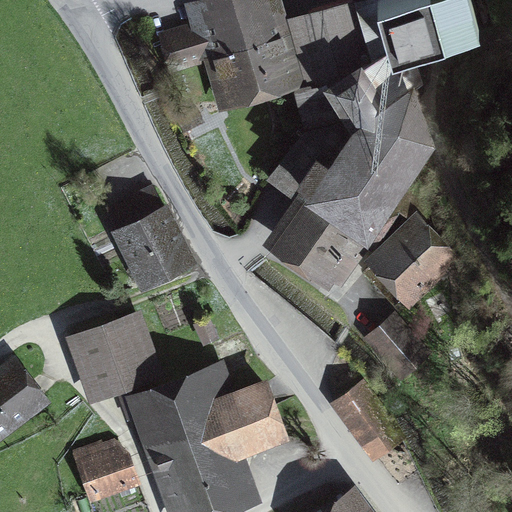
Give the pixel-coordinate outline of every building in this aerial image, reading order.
[(229,96),(292,77),(269,0),(229,0),(202,8),(206,22),(165,34),(174,66),(216,53),(229,96)] [(378,0),(392,49),(479,25),(471,0),(378,0)] [(356,131),(387,109),(360,67),(328,86),(356,131)] [(306,130),(269,176),(307,201),(280,239),(336,278),(377,220),(387,227),(404,203),(401,199),(404,196),(424,217),(429,211),(425,192),(408,173),(430,142),(411,90),(387,109),(356,131),(328,86),(296,91),(306,130)] [(177,117),(184,131),(204,122),(197,108),(177,117)] [(145,277),(185,257),(150,187),(111,207),(123,233),(115,237),(128,261),(135,257),(145,277)] [(448,254),(417,222),(366,269),(396,302),(448,254)] [(80,334),(100,391),(157,371),(137,314),(80,334)] [(216,335),(208,318),(197,324),(205,341),(216,335)] [(395,318),(372,336),(404,374),(427,355),(395,318)] [(13,363),(0,373),(0,430),(40,399),(13,363)] [(183,511),(190,511),(245,492),(229,450),(283,434),(266,385),(234,397),(222,364),(140,393),(183,511)] [(400,432),(362,380),(335,399),(374,452),(400,432)] [(92,495),(134,480),(123,447),(81,462),(92,495)] [(358,511),(347,496),(325,511),(358,511)]
